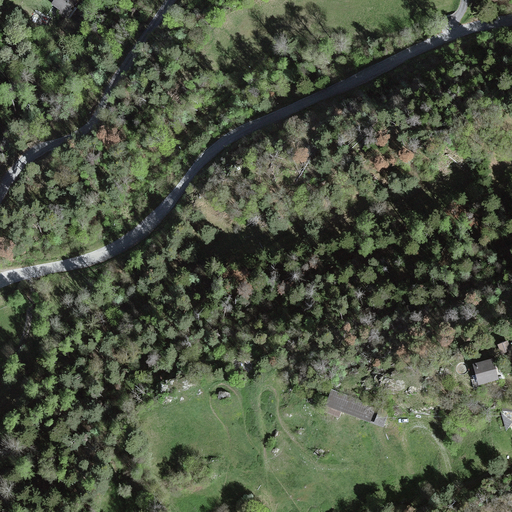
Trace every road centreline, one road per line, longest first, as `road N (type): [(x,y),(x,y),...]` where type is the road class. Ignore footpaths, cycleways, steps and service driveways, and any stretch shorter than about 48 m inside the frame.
road 1 (unclassified): [(0,278),(103,254),(144,229),(226,139),(429,45),(511,22)]
road 2 (unclassified): [(171,0),(88,126),(22,159),(0,197)]
road 3 (track): [(511,464),(460,485),(436,435),(422,424),(405,437),(406,477),(372,426)]
road 4 (track): [(0,409),(17,387),(41,269)]
